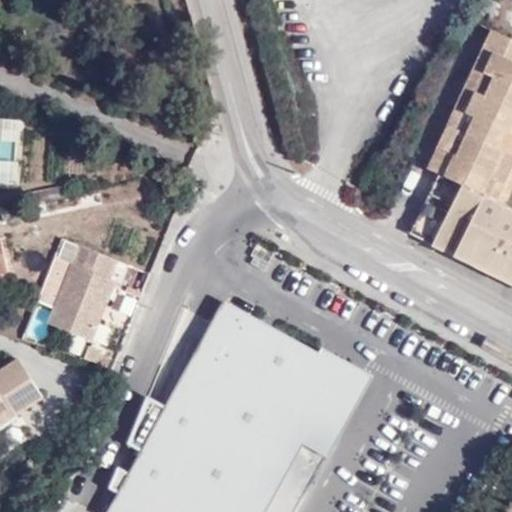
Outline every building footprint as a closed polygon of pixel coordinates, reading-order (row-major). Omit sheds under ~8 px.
[(511,34),(496,26),(488,42),(486,46),(492,49),(484,65),(489,68),(468,108),(459,104),(450,122),(459,127),(448,148),(440,144),(430,163),(439,169),(494,199),(511,165),(511,34)] [(492,49),(486,46),(459,104),(468,108),(489,68),(484,65),(492,49)] [(0,183),(24,184),(26,118),(0,117),(0,183)] [(450,122),(440,144),(448,148),(459,127),(450,122)] [(511,165),(494,199),(503,204),(511,186),(511,165)] [(494,199),(439,169),(410,229),(511,282),(511,208),(503,204),(494,199)] [(76,247),(52,307),(61,311),(54,327),(86,340),(96,317),(91,316),(95,304),(100,306),(110,281),(105,279),(114,260),(76,247)] [(96,317),(100,306),(95,304),(91,316),(96,317)] [(61,311),(52,307),(45,323),(54,327),(61,311)] [(241,511),(295,419),(323,366),(298,352),(224,309),(158,429),(146,451),(110,511),(241,511)] [(323,366),(295,419),(308,426),(340,370),(301,347),(298,352),(323,366)] [(0,372),(0,413),(10,407),(17,415),(42,398),(19,361),(0,372)] [(10,407),(0,413),(0,426),(17,415),(10,407)] [(146,451),(158,429),(144,423),(132,444),(146,451)]
